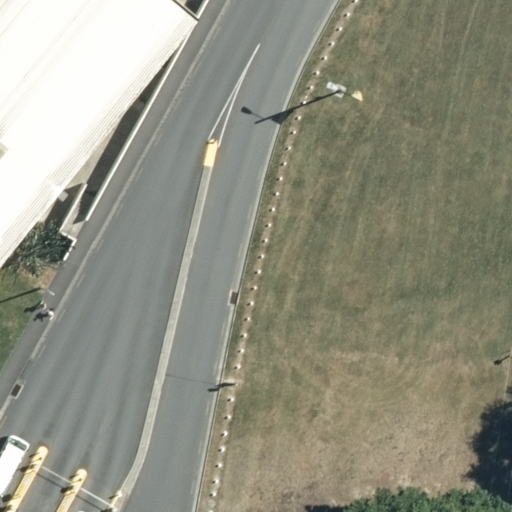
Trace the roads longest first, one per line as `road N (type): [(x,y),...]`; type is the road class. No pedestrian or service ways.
road 1 (tertiary): [(33,511),(176,187),(260,43)]
road 2 (tertiary): [(260,43),(153,511)]
